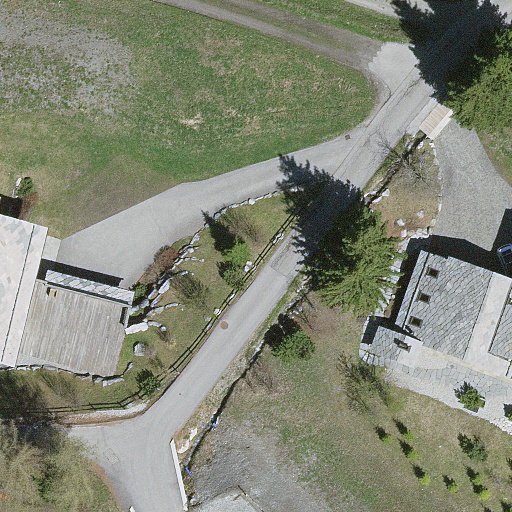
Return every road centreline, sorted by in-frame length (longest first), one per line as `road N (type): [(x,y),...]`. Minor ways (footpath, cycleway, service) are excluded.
road 1 (residential): [(144,443),(462,37),(511,1)]
road 2 (residential): [(144,443),(0,443)]
